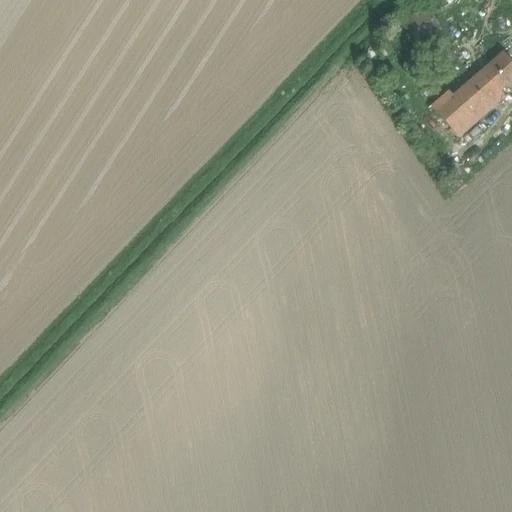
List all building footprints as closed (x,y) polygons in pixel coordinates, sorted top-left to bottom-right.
[(396,22),(417,50),(439,34),(416,4),(396,22)] [(449,91),(432,107),(459,138),(505,97),(500,91),(511,80),(511,62),(503,52),(453,96),(449,91)] [(442,75),(435,81),(440,87),(447,82),(442,75)] [(439,88),(432,81),(428,85),(434,92),(439,88)] [(426,97),(433,91),(427,85),(420,90),(426,97)]
